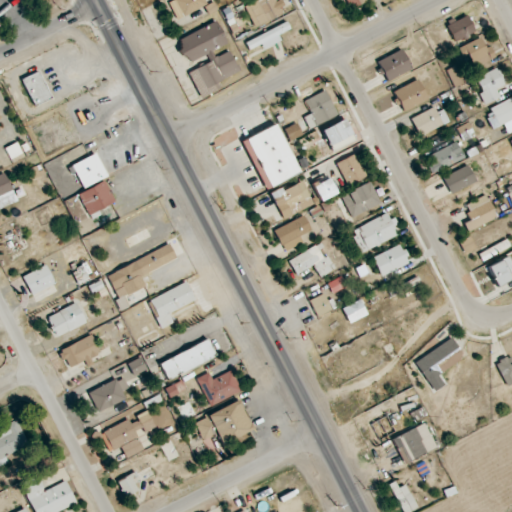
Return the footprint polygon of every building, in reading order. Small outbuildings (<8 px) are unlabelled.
[(170,0),(167,2),(175,20),(207,5),(204,0),(170,0)] [(245,6),(254,27),(281,15),(274,0),(257,0),(245,6)] [(475,33),(467,16),(446,25),(454,42),(475,33)] [(239,72),(229,47),(228,48),(217,22),(177,39),(187,63),(207,55),(210,62),(189,71),(200,98),(215,92),(212,84),(239,72)] [(262,44),(264,49),(281,42),(278,35),(290,30),(287,23),(245,41),(249,50),(262,44)] [(489,46),(485,47),(480,38),(460,47),(471,70),(496,59),(489,46)] [(411,70),(403,50),(377,60),(386,81),(411,70)] [(456,87),(462,84),(454,68),(447,72),(456,87)] [(474,78),(485,104),(499,98),(496,89),(504,86),(497,69),(474,78)] [(33,106),(50,99),(39,72),(22,79),(33,106)] [(393,91),(403,112),(427,100),(417,79),(393,91)] [(337,115),(326,90),(304,100),(311,115),(304,118),(309,128),(337,115)] [(489,108),(493,115),(487,118),(492,129),(503,124),(507,134),(511,131),(511,99),(511,98),(489,108)] [(418,136),(443,126),(435,108),(411,118),(418,136)] [(331,149),(353,138),(344,119),(321,130),(331,149)] [(457,128),(462,140),(474,134),(468,123),(457,128)] [(245,138),(266,187),(298,174),(278,125),(245,138)] [(433,174),(464,158),(456,142),(424,158),(433,174)] [(10,159),(21,154),(16,143),(5,148),(10,159)] [(106,177),(95,154),(72,165),(82,188),(106,177)] [(346,186),(366,178),(357,154),(337,162),(346,186)] [(476,182),(468,165),(442,177),(450,194),(476,182)] [(0,208),(17,201),(4,173),(0,175),(0,208)] [(312,185),(319,201),(336,194),(328,177),(312,185)] [(78,192),(87,215),(114,203),(105,181),(78,192)] [(271,193),(281,218),(312,207),(303,181),(271,193)] [(341,195),(350,218),(380,205),(371,182),(341,195)] [(463,223),(467,232),(496,217),(485,195),(464,206),(471,219),(463,223)] [(362,252),(398,236),(392,223),(391,223),(386,214),(352,230),(362,252)] [(302,244),(300,236),(310,232),(305,217),(274,228),(282,251),(302,244)] [(475,249),(470,237),(459,241),(464,253),(475,249)] [(333,270),(317,243),(287,262),(296,275),(312,265),(320,278),(333,270)] [(176,260),(169,245),(107,274),(118,299),(145,287),(140,276),(176,260)] [(379,275),(407,265),(401,246),(372,256),(379,275)] [(495,286),(511,278),(511,263),(509,256),(486,267),(495,286)] [(23,275),(30,294),(54,286),(47,266),(23,275)] [(327,283),(332,294),(346,287),(341,276),(327,283)] [(195,300),(186,282),(147,301),(161,328),(173,322),(168,313),(195,300)] [(308,301),(317,317),(331,310),(323,294),(308,301)] [(367,315),(360,300),(342,308),(349,324),(367,315)] [(56,337),(86,324),(76,303),(47,317),(56,337)] [(70,368),(87,359),(88,360),(100,354),(91,335),(61,349),(70,368)] [(414,362),(433,392),(444,385),(437,374),(463,357),(451,338),(414,362)] [(167,380),(215,357),(207,340),(159,363),(167,380)] [(133,376),(146,370),(141,357),(128,362),(133,376)] [(241,391),(231,370),(212,379),(209,372),(196,378),(210,406),(241,391)] [(125,399),(122,391),(128,388),(123,376),(88,392),(98,412),(125,399)] [(166,390),(170,397),(185,388),(181,381),(166,390)] [(193,421),(203,442),(221,433),(226,442),(252,430),(238,401),(193,421)] [(138,420),(131,423),(134,431),(142,428),(143,432),(155,428),(148,411),(136,415),(138,420)] [(143,450),(129,420),(102,432),(111,451),(120,447),(125,458),(143,450)] [(0,428),(0,458),(28,447),(18,421),(0,428)] [(403,463),(436,449),(425,424),(392,438),(403,463)] [(117,482),(125,497),(138,491),(129,475),(117,482)] [(44,490),(39,479),(23,486),(33,511),(56,511),(75,504),(66,481),(44,490)] [(409,511),(417,508),(404,485),(397,489),(400,496),(396,498),(402,511),(409,511)]
